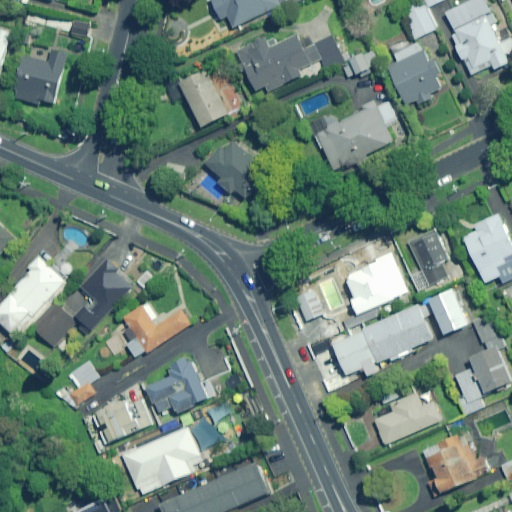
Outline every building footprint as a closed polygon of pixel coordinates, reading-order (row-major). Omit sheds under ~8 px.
[(211,0),(221,21),(229,17),(234,28),(281,7),(277,0),(211,0)] [(424,0),(425,1),(429,8),(445,0),(424,0)] [(465,0),(467,2),(446,12),(455,33),(452,34),(472,75),(492,66),(494,72),(510,64),(507,58),(511,56),(511,40),(500,46),(491,26),(497,23),(486,0),(465,0)] [(429,8),(425,1),(397,14),(411,44),(439,30),(429,8)] [(84,36),(86,27),(56,21),(54,30),(84,36)] [(0,73),(10,33),(0,30),(0,73)] [(305,78),(301,70),(320,61),(326,72),(345,63),(332,36),(303,50),(297,38),(271,51),(266,40),(239,53),(258,91),(268,86),(272,94),(305,78)] [(420,44),(402,52),(395,55),(399,63),(390,67),(408,106),(417,102),(418,106),(433,99),(431,95),(442,90),(437,77),(441,75),(434,60),(429,62),(420,44)] [(47,59),(22,53),(12,92),(18,93),(17,100),(39,106),(40,101),(55,105),(67,55),(49,50),(47,59)] [(379,66),(372,51),(339,66),(346,81),(379,66)] [(229,115),(207,71),(181,84),(202,128),(229,115)] [(377,107),(318,134),(319,137),(325,150),(336,172),(348,167),(350,171),(371,162),(368,156),(394,144),(387,128),(398,123),(389,102),(377,107)] [(274,173),(224,138),(204,166),(222,178),(217,185),(232,196),(235,192),(247,200),(254,190),(259,194),(274,173)] [(187,169),(167,164),(164,177),(184,181),(187,169)] [(511,242),(509,237),(511,236),(506,225),(504,226),(499,215),(474,227),(477,233),(465,239),(486,284),(500,278),(504,286),(511,281),(511,242)] [(0,251),(13,237),(0,225),(0,251)] [(411,242),(429,286),(446,279),(440,265),(444,263),(431,233),(411,242)] [(409,293),(390,253),(375,260),(376,263),(351,275),(347,283),(355,299),(352,301),(359,316),(409,293)] [(34,317),(76,273),(63,261),(53,271),(39,258),(28,271),(30,273),(9,296),(11,298),(0,309),(0,322),(13,334),(31,315),(34,317)] [(135,286),(106,259),(80,287),(95,302),(87,310),(84,306),(75,316),(92,333),(135,286)] [(469,325),(453,291),(429,301),(445,336),(469,325)] [(319,300),(301,307),(307,323),(324,316),(319,300)] [(77,324),(55,302),(32,326),(54,348),(77,324)] [(126,345),(135,359),(146,352),(148,354),(192,326),(181,309),(161,322),(148,302),(122,319),(125,322),(113,330),(124,347),(126,345)] [(348,376),(360,371),(362,374),(366,372),(368,377),(380,372),(377,364),(391,359),(392,361),(413,352),(412,350),(433,340),(417,306),(333,345),(348,376)] [(487,351),(469,359),(470,362),(468,363),(471,370),(455,377),(466,403),(460,406),(465,417),(485,408),(481,398),(511,385),(497,351),(505,348),(492,317),(473,326),(481,345),(484,344),(487,351)] [(176,416),(214,396),(207,381),(203,383),(191,359),(183,358),(173,363),(169,368),(174,376),(147,390),(159,415),(172,408),(176,416)] [(96,395),(90,387),(101,378),(89,363),(71,378),(80,390),(70,397),(79,408),(96,395)] [(385,446),(443,421),(435,403),(424,408),(418,394),(397,403),(401,410),(374,422),(385,446)] [(127,399),(97,412),(105,431),(100,433),(105,446),(154,425),(147,408),(133,414),(127,399)] [(193,466),(202,462),(188,429),(186,430),(183,424),(134,446),(135,449),(122,455),(137,490),(140,489),(143,495),(195,472),(193,466)] [(429,483),(435,498),(451,492),(479,480),(478,478),(490,472),(483,457),(474,461),(463,435),(423,452),(434,477),(437,475),(439,479),(429,483)] [(511,462),(500,468),(508,486),(511,483),(511,462)] [(266,490),(267,489),(268,488),(268,487),(269,486),(269,485),(269,484),(269,483),(268,482),(268,481),(267,480),(267,479),(266,478),(265,478),(264,477),(263,477),(257,464),(161,506),(163,511),(228,511),(268,495),(266,490)] [(496,511),(511,505),(511,491),(464,511),(496,511)]
